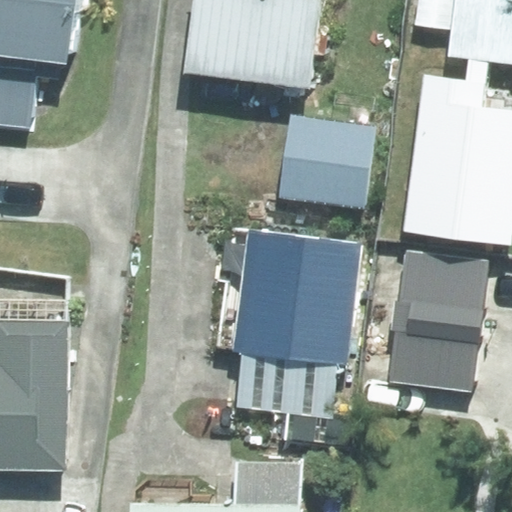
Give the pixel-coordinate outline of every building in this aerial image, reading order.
[(0,0),(0,117),(32,123),(41,69),(63,72),(67,48),(74,50),(81,0),(0,0)] [(326,0),(200,0),(195,60),(321,72),(324,49),(330,49),(331,31),(324,31),(326,0)] [(511,0),(461,0),(456,48),(511,54),(511,0)] [(297,109),(285,191),(370,203),(381,121),(297,109)] [(242,398),(337,410),(336,423),(306,420),(305,436),(355,443),(360,406),(337,404),(343,354),(354,354),(369,237),(255,222),(241,340),(249,342),(242,398)] [(489,255),(401,247),(385,409),(473,417),(489,255)] [(73,315),(4,315),(4,349),(0,349),(0,458),(74,458),(73,315)] [(140,495),(139,511),(308,511),(309,457),(243,456),(243,497),(140,495)]
